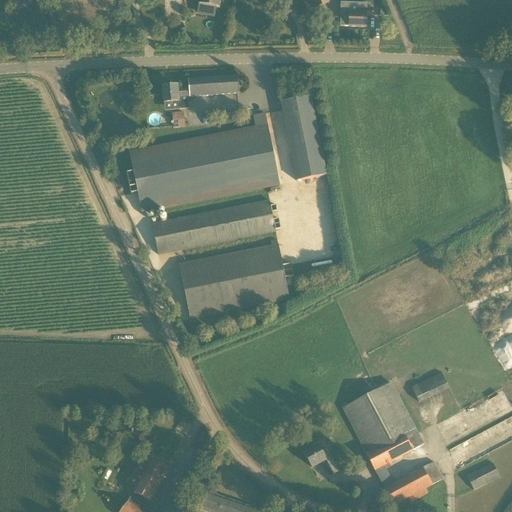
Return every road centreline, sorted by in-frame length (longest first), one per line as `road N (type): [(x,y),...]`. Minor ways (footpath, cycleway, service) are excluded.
road 1 (unclassified): [(326,511),(267,480),(197,400),(47,69)]
road 2 (unclassified): [(47,69),(311,59),(511,67)]
